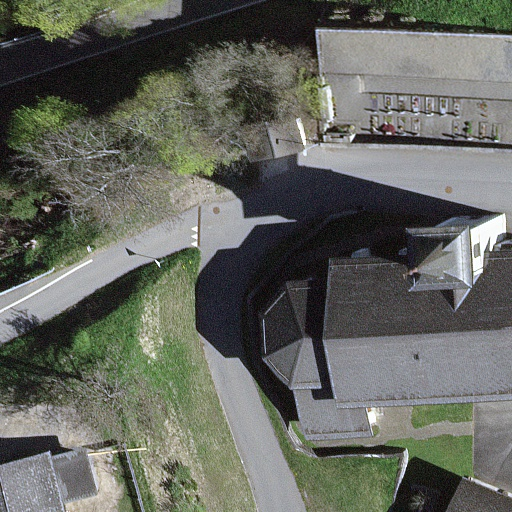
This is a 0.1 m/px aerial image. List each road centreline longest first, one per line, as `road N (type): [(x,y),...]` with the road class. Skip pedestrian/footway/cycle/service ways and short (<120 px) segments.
road 1 (unclassified): [(259,216),(229,257),(219,316),(227,363),(281,511)]
road 2 (residential): [(259,216),(155,243),(0,327)]
road 3 (unclassified): [(511,185),(343,180),(295,194),(259,216)]
road 4 (tertiary): [(201,0),(0,68)]
